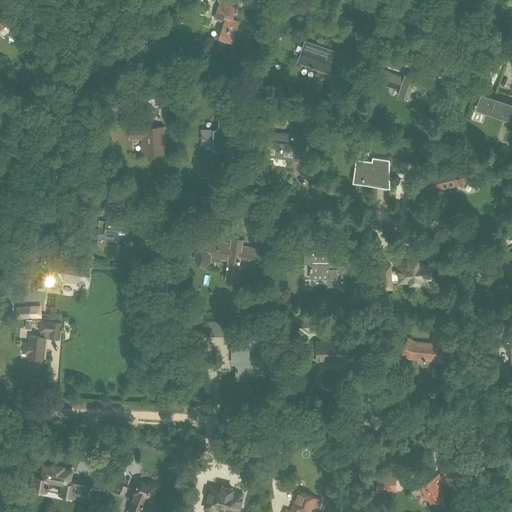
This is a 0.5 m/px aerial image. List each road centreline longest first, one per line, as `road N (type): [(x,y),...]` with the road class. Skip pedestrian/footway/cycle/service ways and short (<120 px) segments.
road 1 (residential): [(481,511),(471,254),(459,235),(31,178)]
road 2 (track): [(511,418),(0,404)]
road 3 (track): [(0,241),(118,0)]
road 4 (residential): [(511,47),(375,0)]
